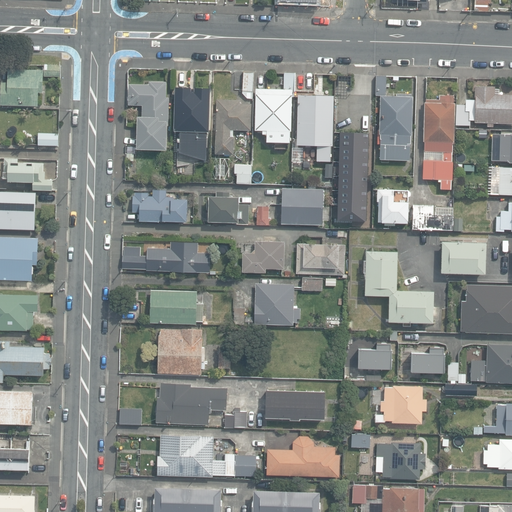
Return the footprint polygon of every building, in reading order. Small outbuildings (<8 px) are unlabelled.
[(475,11),(488,11),(489,4),(489,3),(488,0),(475,0),(475,4),(475,11)] [(45,76),(61,76),(61,64),(45,63),(45,76)] [(38,106),(39,106),(39,92),(43,92),(44,70),(9,69),(8,82),(1,82),(1,105),(38,106)] [(248,98),(253,99),(254,72),(244,71),(243,92),(248,98)] [(292,93),(295,93),(296,73),(285,73),(285,89),(256,89),(256,131),(263,131),(263,135),(266,135),(266,143),(290,143),(291,132),(292,93)] [(376,94),(377,76),(366,76),(365,94),(376,94)] [(387,76),(377,76),(376,94),(380,94),(380,130),(378,130),(378,144),(380,145),(380,159),(410,160),(410,136),(413,136),(413,96),(412,96),(412,94),(397,94),(397,96),(387,96),(387,76)] [(137,149),(167,150),(167,126),(169,126),(169,98),(166,98),(167,82),(149,82),(149,85),(129,84),(129,105),(142,105),(142,117),(138,117),(137,149)] [(493,122),(511,123),(511,95),(495,94),(496,85),(475,84),(474,100),(466,99),(465,105),(458,105),(457,125),(471,125),(471,122),(488,123),(487,126),(493,127),(493,122)] [(179,138),(194,139),(195,131),(209,132),(210,88),(195,87),(195,88),(192,88),(192,87),(175,87),(174,131),(179,131),(179,138)] [(317,161),(330,161),(331,146),(333,146),(334,95),(298,94),(297,145),(304,145),(304,147),(309,147),(309,145),(317,145),(317,161)] [(337,156),(368,157),(369,141),(373,141),(374,100),(352,99),(352,95),(338,94),(336,141),(338,141),(337,156)] [(441,189),(451,189),(451,180),(453,180),(454,161),(453,161),(453,142),(454,142),(454,140),(455,103),(453,103),(454,94),(440,94),(440,99),(426,99),(426,103),(425,102),(423,141),(425,141),(425,150),(424,150),(423,160),(423,171),(422,179),(441,179),(441,189)] [(215,153),(234,154),(235,136),(234,136),(234,130),(251,130),(252,104),(240,103),(240,100),(217,99),(215,153)] [(38,145),(59,145),(59,133),(39,133),(38,145)] [(509,163),(511,163),(511,133),(507,133),(507,134),(501,133),(500,161),(509,162),(509,163)] [(34,190),(53,190),(53,180),(45,179),(46,171),(44,171),(44,163),(18,162),(18,159),(5,158),(5,172),(9,172),(8,181),(34,182),(34,190)] [(230,179),(231,158),(216,158),(215,179),(230,179)] [(237,183),(252,184),(252,173),(252,164),(235,163),(235,173),(237,173),(237,183)] [(511,167),(499,167),(499,171),(498,194),(511,194),(511,167)] [(356,176),(370,176),(371,168),(357,168),(356,176)] [(282,223),(323,225),(324,189),(283,188),(282,223)] [(378,223),(408,223),(409,190),(377,189),(377,202),(378,202),(378,223)] [(158,221),(187,222),(188,199),(173,199),(173,197),(167,197),(167,190),(153,190),(153,196),(149,196),(149,193),(135,193),(135,195),(133,195),(133,212),(140,212),(139,221),(158,222),(158,221)] [(0,227),(35,229),(36,193),(0,191),(0,227)] [(236,224),(249,225),(249,205),(239,204),(239,197),(230,197),(230,192),(216,192),(216,197),(209,196),(209,222),(236,222),(236,224)] [(511,231),(511,230),(511,202),(509,202),(509,211),(501,211),(501,216),(497,216),(496,230),(496,231),(504,231),(504,229),(511,229),(511,231)] [(452,230),(453,230),(453,215),(433,214),(434,205),(413,204),(412,229),(452,230)] [(257,224),(271,225),(271,218),(269,218),(269,207),(258,206),(257,224)] [(334,226),(349,226),(349,212),(335,211),(334,226)] [(0,279),(32,280),(33,264),(38,264),(39,238),(0,236),(0,279)] [(196,242),(196,240),(186,239),(186,242),(171,241),(171,248),(147,247),(147,255),(141,255),(141,247),(124,246),(123,268),(147,269),(147,270),(210,272),(211,252),(198,252),(198,242),(196,242)] [(242,272),(266,273),(266,269),(284,269),(285,241),(255,240),(255,249),(251,253),(243,253),(242,272)] [(441,272),(485,274),(486,242),(442,241),(441,272)] [(322,244),(297,243),(296,273),(321,274),(322,244)] [(322,244),(321,274),(344,275),(346,244),(322,244)] [(388,321),(433,322),(434,291),(397,290),(398,252),(398,251),(366,250),(365,295),(389,295),(388,321)] [(326,275),(325,285),(344,286),(345,276),(326,275)] [(302,290),(323,291),(323,278),(303,277),(302,290)] [(254,324),(293,325),(293,323),(297,323),(297,319),(301,319),(301,307),(294,307),(294,284),(256,283),(256,302),(255,302),(254,324)] [(465,332),(511,333),(511,285),(468,284),(467,290),(466,290),(466,300),(462,300),(460,330),(465,331),(465,332)] [(150,322),(196,323),(197,321),(204,321),(204,302),(197,302),(197,290),(151,289),(150,322)] [(0,329),(28,330),(28,329),(34,329),(34,311),(39,311),(39,294),(0,293),(0,329)] [(120,320),(141,320),(141,308),(120,307),(120,320)] [(234,324),(245,324),(245,307),(235,307),(234,324)] [(158,372),(202,373),(202,368),(205,368),(206,347),(203,347),(204,329),(161,328),(160,334),(159,334),(158,372)] [(0,381),(4,381),(5,373),(44,375),(45,368),(50,368),(50,364),(51,364),(52,357),(50,357),(50,353),(45,353),(45,347),(11,345),(11,340),(0,339),(0,381)] [(375,345),(358,345),(358,366),(391,367),(391,346),(390,346),(390,340),(376,339),(375,345)] [(429,349),(412,349),(411,370),(444,371),(445,350),(443,350),(443,343),(429,343),(429,349)] [(486,382),(511,382),(511,344),(487,344),(487,361),(459,360),(459,373),(450,373),(450,381),(459,382),(459,380),(486,381),(486,382)] [(219,367),(231,368),(232,349),(219,348),(219,367)] [(119,370),(138,371),(139,361),(119,360),(119,370)] [(156,422),(209,424),(210,409),(226,410),(227,387),(192,385),(192,383),(161,382),(160,397),(157,397),(156,422)] [(392,422),(422,423),(422,410),(426,410),(427,398),(423,398),(423,386),(393,385),(393,387),(385,386),(385,400),(381,400),(381,410),(384,410),(384,414),(375,414),(375,421),(385,422),(385,420),(392,420),(392,422)] [(0,422),(32,424),(33,391),(0,389),(0,422)] [(295,419),(296,390),(267,390),(267,417),(290,417),(290,419),(295,419)] [(325,418),(325,391),(296,390),(295,419),(300,419),(300,418),(325,418)] [(506,434),(511,434),(511,403),(506,403),(506,404),(497,404),(497,426),(483,426),(482,431),(506,432),(506,434)] [(120,423),(142,424),(143,408),(120,407),(120,423)] [(225,427),(246,428),(247,411),(241,411),(241,407),(235,407),(235,414),(225,414),(225,427)] [(352,428),(362,429),(362,420),(353,420),(352,428)] [(370,447),(371,434),(352,433),(351,447),(370,447)] [(157,475),(213,476),(213,474),(256,475),(257,455),(225,454),(225,460),(213,460),(214,436),(161,434),(160,455),(158,455),(157,475)] [(266,474),(339,477),(340,454),(335,454),(335,446),(314,446),(314,443),(309,436),(300,435),(293,441),(293,449),(267,448),(266,474)] [(511,468),(511,438),(500,438),(500,444),(488,443),(487,450),(484,450),(484,463),(487,463),(487,466),(499,466),(499,468),(511,468)] [(390,478),(420,479),(421,469),(426,469),(426,452),(420,452),(421,442),(391,441),(391,442),(383,442),(383,443),(377,443),(376,456),(381,456),(381,476),(390,477),(390,478)] [(0,467),(11,468),(12,448),(0,447),(0,467)] [(12,448),(11,468),(29,469),(29,448),(12,448)] [(418,511),(419,508),(423,508),(424,487),(391,485),(391,489),(383,489),(383,486),(354,484),(353,501),(367,502),(367,496),(383,497),(382,503),(371,503),(370,511),(418,511)] [(186,511),(187,487),(155,487),(155,497),(154,497),(154,503),(155,503),(154,511),(186,511)] [(223,505),(223,488),(187,487),(186,511),(221,511),(221,505),(223,505)] [(285,511),(286,490),(254,489),(253,501),(252,505),(253,505),(253,511),(285,511)] [(286,490),(285,511),(319,511),(320,507),(321,507),(321,502),(320,502),(320,491),(286,490)] [(0,511),(35,511),(36,495),(0,493),(0,511)]
